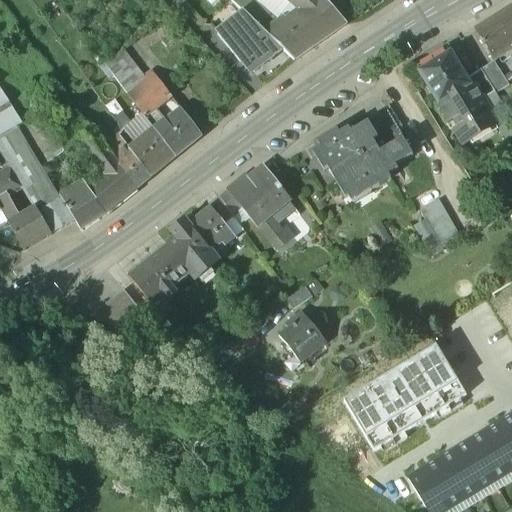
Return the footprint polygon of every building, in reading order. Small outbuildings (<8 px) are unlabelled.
[(258,0),(232,0),(268,35),(287,22),(270,5),(267,8),(258,0)] [(268,35),(267,36),(295,62),(347,26),(325,0),(319,0),(302,12),(287,22),(268,35)] [(287,0),(302,12),(319,0),(287,0)] [(511,9),(475,32),(494,62),(494,63),(511,51),(511,9)] [(250,19),(240,27),(235,21),(218,34),(241,63),(244,60),(255,74),(282,51),(267,36),(266,35),(267,35),(250,19)] [(448,50),(416,69),(437,104),(434,105),(446,126),(451,123),(461,117),(450,99),(470,87),(469,86),(448,50)] [(494,63),(494,62),(481,71),(496,95),(509,86),(494,63)] [(172,98),(154,74),(127,95),(143,115),(150,110),(156,105),(158,108),(172,98)] [(470,87),(450,99),(461,117),(451,123),(456,130),(454,131),(463,145),(469,142),(493,128),(498,125),(484,102),(473,83),(469,86),(470,87)] [(22,126),(0,90),(0,152),(11,171),(18,184),(20,184),(23,188),(30,200),(42,197),(55,188),(42,166),(19,128),(22,126)] [(511,121),(496,95),(484,102),(498,125),(511,148),(511,121)] [(163,127),(150,110),(143,115),(154,131),(156,133),(163,127)] [(163,127),(156,133),(176,159),(202,138),(183,112),(163,127)] [(386,112),(351,133),(349,130),(340,135),(338,131),(317,144),(321,149),(313,153),(324,172),(328,170),(346,199),(367,186),(370,191),(390,179),(388,176),(397,170),(394,166),(411,156),(402,141),(403,140),(386,112)] [(79,114),(34,144),(46,163),(48,166),(58,158),(65,153),(78,144),(92,134),(79,114)] [(469,142),(473,149),(497,134),(493,128),(469,142)] [(156,133),(154,131),(135,145),(157,174),(176,159),(156,133)] [(92,134),(78,144),(85,152),(101,140),(95,132),(92,134)] [(157,174),(135,145),(129,150),(121,139),(116,143),(108,150),(119,166),(136,191),(157,174)] [(108,150),(101,140),(85,152),(104,177),(119,166),(108,150)] [(69,159),(65,153),(58,158),(62,163),(69,159)] [(62,163),(58,158),(48,166),(46,163),(42,166),(55,188),(60,196),(79,187),(68,171),(62,163)] [(104,177),(88,190),(106,215),(136,191),(119,166),(104,177)] [(88,186),(74,167),(68,171),(79,187),(86,187),(88,186)] [(249,181),(231,196),(243,212),(257,229),(258,229),(268,241),(267,242),(268,243),(269,242),(276,250),(274,251),(276,253),(294,238),(292,237),(291,238),(285,230),(286,229),(285,227),(280,231),(276,227),(296,211),(290,203),(290,202),(282,191),(264,169),(249,181)] [(11,171),(0,176),(0,198),(7,195),(8,197),(23,188),(20,184),(18,184),(11,171)] [(245,176),(226,191),(228,193),(231,196),(249,181),(245,176)] [(86,187),(79,187),(60,196),(75,223),(80,232),(89,229),(106,215),(88,190),(86,187)] [(55,188),(42,197),(30,200),(36,209),(37,208),(52,236),(75,223),(60,196),(55,188)] [(432,191),(416,200),(422,211),(439,202),(432,191)] [(231,196),(228,193),(219,200),(234,220),(243,212),(231,196)] [(8,197),(7,195),(0,198),(0,208),(9,224),(20,218),(8,197)] [(234,220),(219,200),(209,208),(211,211),(223,227),(234,220)] [(461,239),(439,201),(439,202),(422,211),(420,212),(426,222),(437,241),(443,250),(461,239)] [(20,218),(9,224),(25,252),(52,236),(37,208),(36,209),(20,218)] [(223,227),(211,211),(190,228),(209,253),(210,253),(221,244),(224,249),(234,241),(223,227)] [(437,241),(426,222),(416,228),(427,247),(437,241)] [(185,223),(172,234),(176,239),(167,246),(191,276),(192,276),(191,276),(196,282),(218,263),(210,253),(209,253),(190,228),(185,223)] [(191,276),(167,246),(128,278),(157,313),(179,296),(174,290),(191,276)] [(305,288),(286,300),(293,311),(312,298),(305,288)] [(124,292),(91,318),(113,329),(138,308),(124,292)] [(300,313),(283,327),(286,330),(277,337),(299,365),(325,344),(300,313)] [(344,405),(373,454),(466,398),(436,349),(344,405)] [(511,446),(511,419),(500,426),(511,446)] [(509,476),(511,474),(511,446),(500,426),(485,435),(509,476)] [(494,485),(509,476),(485,435),(470,444),(494,485)] [(478,494),(494,485),(470,444),(454,453),(478,494)] [(463,503),(478,494),(454,453),(439,462),(463,503)] [(447,511),(448,511),(463,503),(439,462),(423,471),(447,511)] [(426,511),(447,511),(423,471),(408,480),(426,511)]
